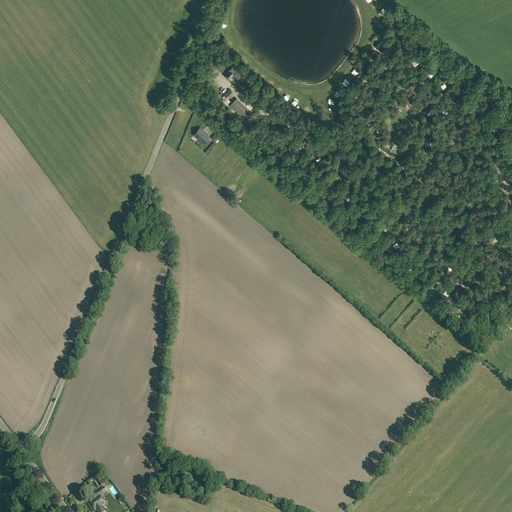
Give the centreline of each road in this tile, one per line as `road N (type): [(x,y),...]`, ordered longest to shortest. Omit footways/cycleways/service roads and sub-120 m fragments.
road 1 (unclassified): [(21,449),(46,418),(218,0)]
road 2 (track): [(260,111),(233,145),(426,308),(439,281)]
